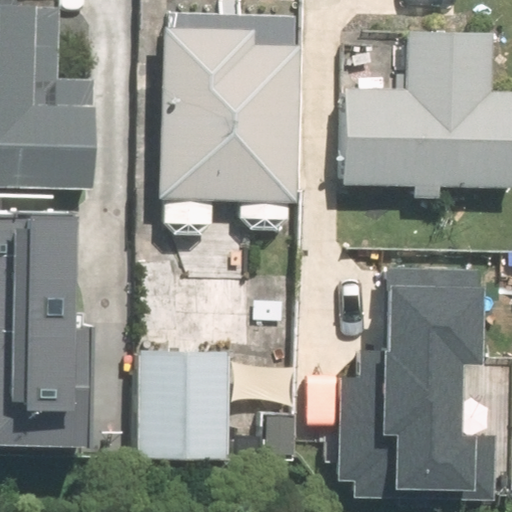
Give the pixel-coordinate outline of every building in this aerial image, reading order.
[(46,79),(49,9),(0,7),(0,188),(76,192),(81,80),(46,79)] [(147,202),(284,205),(289,46),(247,45),(243,34),(150,32),(147,202)] [(403,190),(402,201),(426,202),(427,191),(505,193),(508,96),(479,95),(481,36),(394,33),(392,93),(331,91),(328,187),(403,190)] [(118,230),(57,230),(56,321),(118,321),(118,230)] [(399,304),(306,299),(299,419),(392,425),(399,304)] [(215,353),(126,353),(125,459),(214,460),(215,353)]
